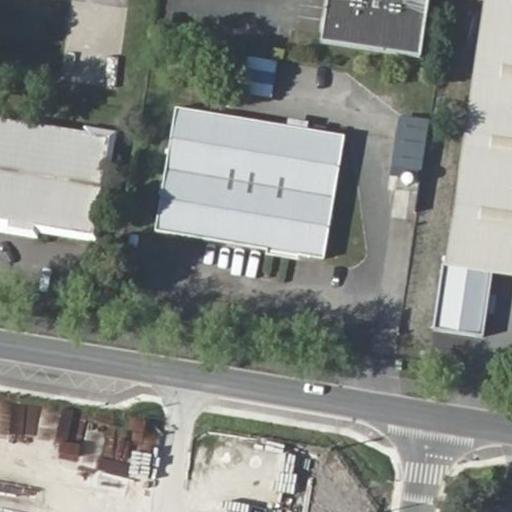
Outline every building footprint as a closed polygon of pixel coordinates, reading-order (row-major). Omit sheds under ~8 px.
[(326,0),(321,41),(419,57),(428,0),(326,0)] [(511,0),(488,0),(452,264),(511,272),(511,0)] [(178,107),(158,230),(328,258),(349,134),(178,107)] [(0,116),(0,217),(9,219),(7,225),(35,229),(36,223),(96,233),(112,135),(0,116)] [(396,167),(423,168),(427,118),(400,116),(396,167)] [(360,342),(368,344),(370,328),(362,327),(360,342)] [(370,328),(368,344),(375,345),(378,329),(370,328)]
